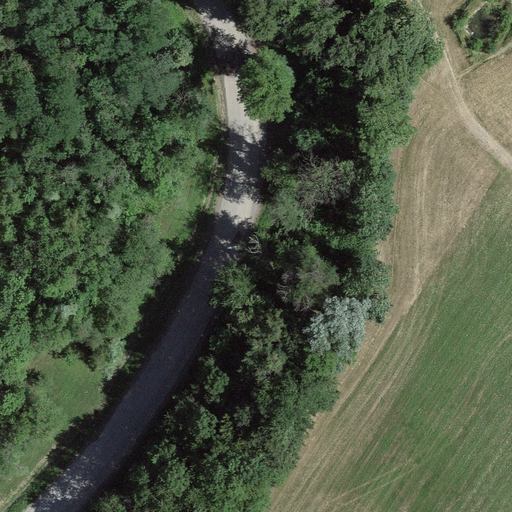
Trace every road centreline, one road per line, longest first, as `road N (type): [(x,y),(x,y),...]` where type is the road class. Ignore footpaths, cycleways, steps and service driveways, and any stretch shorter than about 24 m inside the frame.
road 1 (track): [(38,511),(150,372),(222,257),(250,172),(251,97),(212,0)]
road 2 (track): [(413,0),(490,141),(511,162)]
